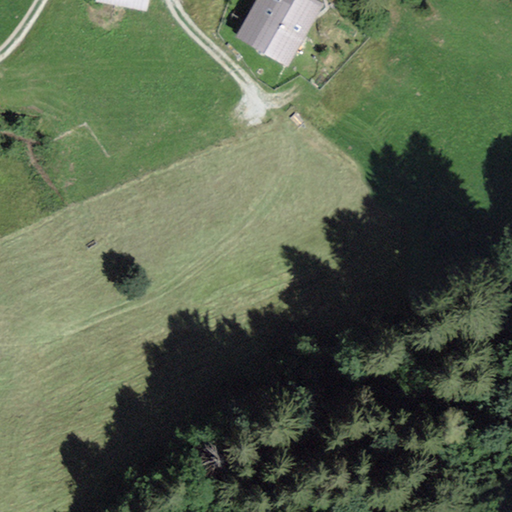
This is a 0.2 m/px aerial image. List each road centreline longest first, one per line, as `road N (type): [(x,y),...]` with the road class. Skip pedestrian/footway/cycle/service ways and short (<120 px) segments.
road 1 (track): [(174,0),(182,19),(277,123),(283,141),(271,168),(189,270),(142,303),(65,333),(0,380)]
road 2 (track): [(511,173),(413,170),(325,111),(261,100)]
